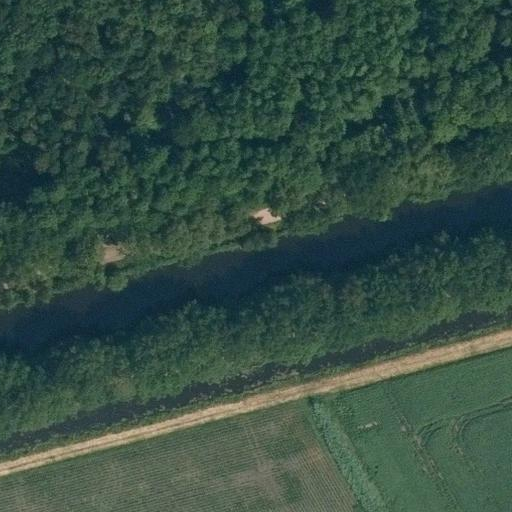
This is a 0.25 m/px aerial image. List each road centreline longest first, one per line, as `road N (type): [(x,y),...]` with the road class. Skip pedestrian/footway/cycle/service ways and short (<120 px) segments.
road 1 (track): [(0,403),(511,267)]
road 2 (track): [(0,285),(511,153)]
